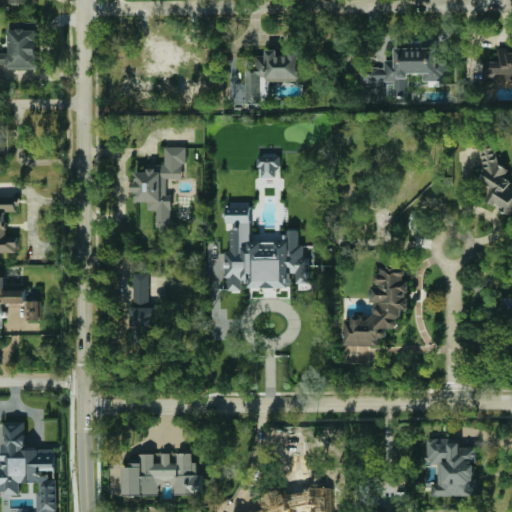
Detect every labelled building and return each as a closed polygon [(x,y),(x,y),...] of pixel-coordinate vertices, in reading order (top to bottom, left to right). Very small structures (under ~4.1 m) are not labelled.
[(0,67),(38,68),(38,29),(10,29),(10,53),(0,52),(0,67)] [(394,82),(395,98),(409,98),(409,74),(424,74),(424,81),(446,81),(446,48),(394,49),(395,61),(384,61),(384,67),(361,67),(361,82),(394,82)] [(483,80),(511,80),(511,50),(506,50),(506,48),(498,48),(498,61),(483,61),(483,80)] [(246,104),(261,104),(261,81),(300,80),(299,49),(288,49),(288,56),(277,56),(277,50),(266,50),(266,55),(255,55),(255,65),(246,65),(246,104)] [(155,73),(120,73),(120,91),(162,91),(162,88),(189,88),(189,77),(201,77),(201,52),(155,52),(155,73)] [(262,103),(269,103),(268,78),(261,78),(262,103)] [(185,179),(185,147),(165,147),(165,166),(148,165),(148,172),(136,172),(136,181),(131,181),(131,192),(136,192),(136,202),(148,202),(148,211),(156,211),(156,227),(171,228),(172,195),(167,195),(167,178),(185,179)] [(481,150),(485,171),(480,180),(493,188),(486,200),(496,206),(505,205),(507,216),(511,209),(511,182),(503,178),(508,169),(499,164),(495,147),(481,150)] [(258,155),(258,178),(280,178),(280,156),(258,155)] [(0,253),(17,253),(18,237),(5,237),(5,212),(17,212),(18,199),(0,198),(0,253)] [(344,320),(344,343),(351,350),(347,354),(347,363),(368,362),(368,346),(378,346),(378,337),(387,337),(387,328),(401,328),(400,310),(409,310),(409,293),(410,292),(410,284),(406,280),(406,267),(384,267),(375,276),(376,286),(372,286),(372,302),(375,302),(375,313),(367,321),(360,314),(355,314),(350,320),(344,320)] [(149,304),(149,273),(134,273),(134,304),(149,304)] [(0,328),(2,329),(2,304),(26,303),(26,290),(5,290),(5,277),(0,277),(0,328)] [(511,296),(502,297),(502,312),(511,311),(511,296)] [(43,301),(28,301),(27,320),(42,321),(43,301)] [(147,326),(153,326),(153,307),(130,307),(131,345),(147,345),(147,326)] [(56,511),(57,448),(26,448),(26,421),(4,422),(4,462),(0,461),(0,493),(21,493),(21,483),(38,483),(37,511),(56,511)] [(431,496),(478,495),(478,480),(476,480),(476,447),(460,447),(460,438),(428,438),(428,465),(438,464),(438,483),(431,483),(431,496)] [(124,496),(161,495),(161,483),(174,482),(174,495),(203,494),(203,474),(197,474),(197,461),(193,461),(193,453),(140,454),(140,464),(124,465),(124,496)]
